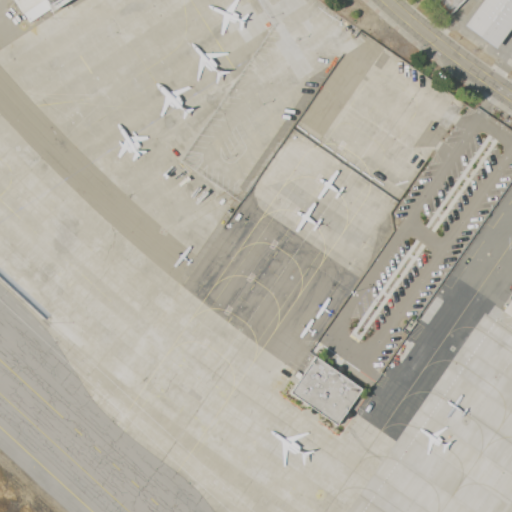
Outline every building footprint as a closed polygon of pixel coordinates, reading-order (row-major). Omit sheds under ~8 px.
[(41,0),(23,13),(14,0),(41,0)] [(41,0),(43,0),(49,9),(29,22),(23,13),(41,0)] [(68,0),(51,11),(49,9),(43,0),(68,0)] [(464,0),(449,15),(433,0),(464,0)] [(464,24),(482,0),(511,0),(511,27),(497,48),(464,24)] [(511,316),(503,310),(511,297),(511,316)] [(315,353),(359,384),(336,418),(291,387),(315,353)]
